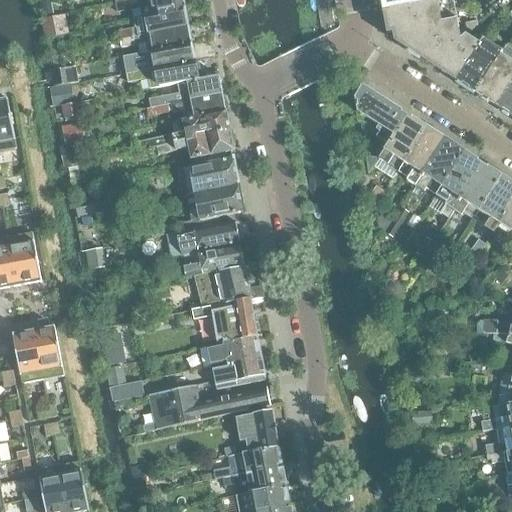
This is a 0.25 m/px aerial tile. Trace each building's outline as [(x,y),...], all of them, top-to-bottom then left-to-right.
[(183,0),(126,0),(115,2),(117,14),(132,11),(134,18),(142,16),(145,16),(185,8),(183,0)] [(381,0),(384,11),(436,0),(381,0)] [(437,0),(436,0),(384,11),(388,34),(394,33),(396,42),(422,59),(428,49),(444,46),(456,43),(461,40),(465,36),(466,36),(479,26),(478,21),(465,23),(466,27),(459,34),(452,0),(444,0),(438,1),(437,0)] [(49,2),(38,4),(40,18),(52,16),(49,2)] [(185,8),(145,16),(147,26),(132,30),(132,29),(118,32),(119,40),(188,26),(185,8)] [(52,38),(65,35),(69,34),(65,16),(41,20),(45,38),(52,38)] [(188,26),(119,40),(121,49),(145,44),(147,52),(147,53),(192,44),(188,26)] [(479,45),(466,36),(465,36),(461,40),(456,43),(444,46),(428,49),(422,59),(457,81),(479,45)] [(483,40),(479,45),(457,81),(476,93),(501,56),(503,53),(483,40)] [(192,44),(147,53),(135,55),(137,64),(125,67),(126,75),(195,62),(192,44)] [(501,56),(476,93),(496,107),(511,82),(511,49),(507,46),(503,53),(501,56)] [(65,68),(62,54),(52,57),(54,71),(65,68)] [(196,64),(195,62),(126,75),(127,84),(148,80),(149,90),(177,84),(199,81),(196,64)] [(218,72),(205,75),(205,72),(201,73),(199,63),(196,64),(199,81),(219,77),(218,72)] [(70,82),(68,69),(55,71),(57,81),(57,84),(70,82)] [(57,81),(55,71),(48,73),(50,82),(57,81)] [(223,94),(219,77),(199,81),(177,84),(179,93),(148,99),(150,108),(223,94)] [(511,82),(496,107),(511,116),(511,82)] [(66,86),(54,87),(55,96),(67,95),(66,86)] [(388,146),(407,116),(362,87),(355,100),(356,100),(358,112),(357,113),(379,127),(377,131),(380,133),(378,138),(388,146)] [(223,94),(150,108),(143,110),(145,118),(174,112),(174,113),(192,110),(192,114),(199,113),(200,117),(226,112),(223,94)] [(7,101),(0,101),(0,152),(17,150),(15,140),(8,101),(8,100),(7,100),(7,101)] [(82,116),(80,103),(62,107),(64,120),(82,116)] [(226,112),(200,117),(181,121),(184,133),(138,141),(140,152),(156,149),(230,132),(226,112)] [(407,116),(388,146),(389,146),(380,160),(388,165),(398,172),(427,129),(407,116)] [(64,127),(57,128),(60,143),(78,140),(76,124),(64,126),(64,127)] [(427,129),(398,172),(408,179),(406,181),(415,187),(423,176),(421,175),(430,162),(433,164),(441,152),(439,151),(445,141),(427,129)] [(234,152),(230,132),(156,149),(157,156),(188,149),(190,160),(234,152)] [(464,153),(445,141),(439,151),(441,152),(433,164),(430,162),(421,175),(423,176),(415,187),(423,192),(425,190),(435,196),(441,187),(441,188),(464,153)] [(64,148),(67,167),(86,162),(83,145),(64,148)] [(476,175),(483,165),(464,153),(441,188),(441,187),(435,196),(446,203),(444,206),(445,207),(441,215),(449,220),(454,212),(453,212),(460,200),(459,199),(467,187),(470,189),(478,176),(476,175)] [(369,175),(378,161),(379,159),(366,157),(369,175)] [(187,196),(238,186),(232,159),(181,169),(187,196)] [(501,177),(483,165),(476,175),(478,176),(470,189),(467,187),(459,199),(460,200),(453,212),(454,212),(461,217),(463,214),(473,221),(501,177)] [(78,167),(68,169),(71,186),(95,181),(93,173),(79,176),(78,167)] [(511,203),(511,184),(501,177),(473,221),(494,234),(499,226),(498,225),(511,203)] [(238,186),(187,196),(192,223),(199,222),(202,229),(221,225),(219,218),(243,213),(238,186)] [(376,204),(382,196),(374,190),(373,192),(376,204)] [(0,196),(3,208),(10,206),(8,195),(0,196)] [(100,203),(78,207),(80,219),(102,215),(100,203)] [(511,203),(498,225),(499,226),(511,234),(511,233),(511,203)] [(394,236),(406,219),(409,214),(400,209),(392,219),(394,220),(387,231),(394,236)] [(92,217),(82,219),(84,228),(93,226),(92,217)] [(394,220),(392,219),(390,218),(377,219),(382,232),(387,231),(394,220)] [(221,225),(202,229),(177,234),(181,256),(241,245),(236,222),(221,225)] [(174,235),(172,225),(150,230),(152,239),(174,235)] [(33,234),(8,238),(17,287),(41,283),(41,284),(42,284),(33,234)] [(8,238),(0,239),(0,290),(17,287),(8,238)] [(433,242),(427,238),(417,253),(423,257),(433,242)] [(486,245),(478,240),(471,250),(480,255),(486,245)] [(443,247),(435,242),(431,249),(439,253),(443,247)] [(241,245),(181,256),(186,279),(194,277),(206,275),(245,268),(241,245)] [(102,249),(81,253),(85,271),(105,268),(102,249)] [(495,277),(504,284),(511,275),(503,267),(495,277)] [(251,299),(245,268),(206,275),(194,277),(198,295),(200,304),(191,306),(192,311),(249,300),(251,299)] [(257,337),(249,300),(192,311),(194,321),(212,317),(216,345),(257,337)] [(441,309),(428,311),(431,320),(442,318),(441,309)] [(509,335),(511,326),(497,322),(496,328),(481,327),(479,335),(486,335),(509,335)] [(54,328),(34,332),(43,381),(65,378),(55,327),(54,328)] [(14,335),(13,335),(22,385),(43,381),(34,332),(14,336),(14,335)] [(0,333),(0,342),(1,346),(9,345),(6,333),(0,333)] [(506,344),(509,335),(486,335),(486,344),(506,344)] [(261,358),(257,337),(216,345),(200,348),(202,360),(201,360),(203,369),(227,365),(261,358)] [(122,352),(106,354),(109,367),(125,364),(122,352)] [(261,358),(227,365),(228,371),(212,374),(215,391),(266,381),(261,358)] [(511,364),(502,363),(476,362),(475,371),(487,372),(511,376),(509,387),(500,385),(497,406),(511,405),(511,364)] [(132,373),(142,370),(140,363),(131,365),(132,373)] [(126,384),(122,367),(110,370),(113,386),(114,386),(126,384)] [(13,379),(12,372),(0,374),(2,381),(13,379)] [(3,389),(15,387),(13,379),(2,381),(3,389)] [(126,386),(110,389),(113,404),(118,403),(129,401),(131,400),(128,385),(126,386)] [(196,386),(152,395),(150,396),(156,423),(142,426),(144,433),(271,407),(267,389),(199,403),(199,400),(196,386)] [(511,405),(497,406),(492,407),(495,421),(482,423),(483,433),(497,431),(511,429),(511,405)] [(48,407),(51,419),(58,418),(56,406),(48,407)] [(41,409),(43,420),(51,419),(48,407),(41,409)] [(21,419),(20,412),(8,414),(9,422),(21,419)] [(247,453),(278,446),(272,412),(236,419),(240,442),(245,441),(247,453)] [(432,424),(432,418),(431,412),(412,413),(413,426),(432,424)] [(10,429),(22,427),(21,419),(9,422),(10,429)] [(52,425),(54,437),(61,435),(59,424),(52,425)] [(44,426),(46,438),(54,437),(52,425),(44,426)] [(511,429),(497,431),(499,444),(484,447),(486,457),(502,455),(511,453),(511,429)] [(425,467),(430,466),(426,441),(413,443),(417,469),(425,467)] [(278,446),(247,453),(242,454),(238,455),(229,456),(231,468),(222,469),(215,471),(216,480),(224,479),(282,468),(278,446)] [(227,457),(229,456),(238,455),(237,447),(226,449),(227,457)] [(28,459),(27,452),(15,454),(17,462),(28,459)] [(511,453),(502,455),(486,457),(487,461),(491,460),(492,465),(504,463),(506,475),(511,473),(511,453)] [(18,469),(30,467),(28,459),(17,462),(18,469)] [(89,511),(81,463),(59,467),(67,511),(89,511)] [(148,474),(146,465),(131,469),(133,477),(148,474)] [(436,465),(430,466),(425,467),(426,475),(437,473),(436,465)] [(67,511),(59,467),(38,471),(46,511),(67,511)] [(286,486),(282,468),(224,479),(225,487),(235,485),(237,496),(286,486)] [(146,476),(130,479),(134,498),(150,495),(146,476)] [(255,511),(290,506),(286,486),(237,496),(235,496),(238,511),(255,511)] [(26,501),(37,499),(36,491),(24,494),(26,501)]
